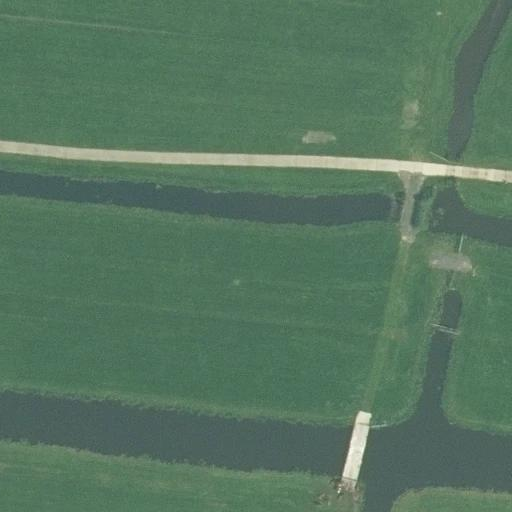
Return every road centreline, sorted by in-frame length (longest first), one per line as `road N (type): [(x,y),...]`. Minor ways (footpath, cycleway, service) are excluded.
road 1 (track): [(511,181),(0,147)]
road 2 (track): [(339,511),(414,189)]
